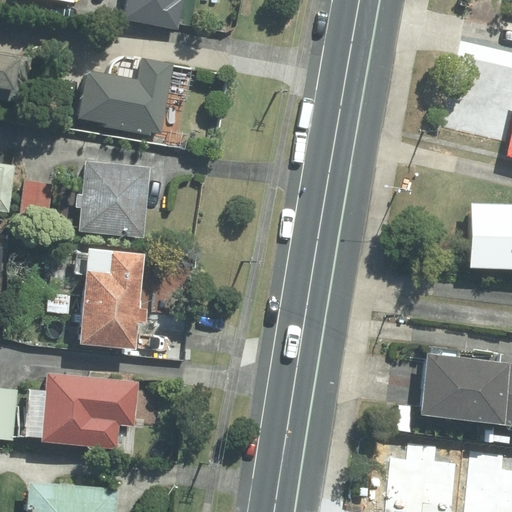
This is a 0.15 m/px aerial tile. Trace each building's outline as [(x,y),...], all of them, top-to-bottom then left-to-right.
[(48,0),(72,4),(72,0),(125,0),(122,19),(180,29),(185,0),(184,0),(48,0)] [(0,87),(14,90),(19,57),(0,53),(0,87)] [(137,79),(86,70),(76,119),(103,124),(102,129),(150,138),(151,130),(161,132),(174,64),(141,57),(137,79)] [(150,166),(88,162),(83,232),(144,236),(150,166)] [(0,189),(1,176),(19,178),(19,166),(0,164),(0,189)] [(54,180),(23,178),(21,219),(51,221),(54,180)] [(511,202),(469,201),(466,263),(511,264),(511,202)] [(142,250),(87,246),(80,347),(136,351),(138,323),(146,324),(148,306),(139,306),(142,250)] [(71,294),(44,293),(43,315),(70,316),(71,294)] [(506,357),(425,350),(419,412),(504,419),(503,422),(511,423),(511,362),(505,362),(506,357)] [(139,380),(47,372),(41,442),(115,448),(117,424),(135,426),(139,380)] [(17,388),(0,386),(0,440),(13,441),(17,388)] [(511,511),(511,466),(447,441),(425,496),(465,511),(511,511)] [(119,511),(121,489),(28,482),(25,511),(119,511)]
